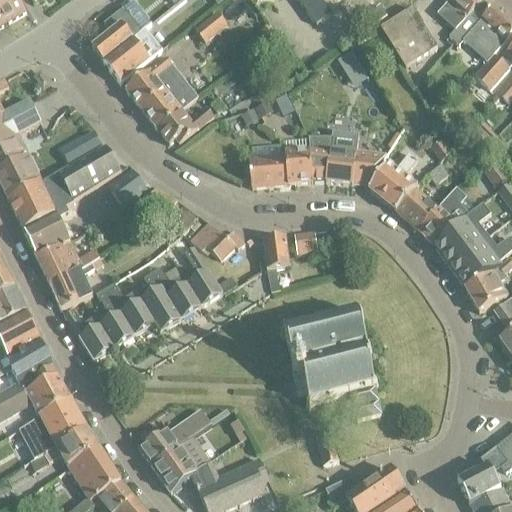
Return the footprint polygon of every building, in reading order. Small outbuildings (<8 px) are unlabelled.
[(0,0),(0,30),(25,17),(16,0),(0,0)] [(296,0),(317,27),(331,17),(317,0),(296,0)] [(476,0),(451,0),(435,17),(454,35),(481,5),(476,0)] [(454,35),(448,40),(458,49),(463,43),(487,65),(494,58),(511,38),(511,26),(493,9),(490,13),(481,5),(454,35)] [(379,10),(359,24),(366,33),(386,19),(379,10)] [(110,36),(91,52),(92,52),(103,66),(131,43),(133,41),(141,35),(122,11),(103,27),(110,36)] [(403,71),(426,57),(435,51),(411,12),(379,31),(403,71)] [(203,48),(225,30),(216,18),(194,36),(203,48)] [(269,47),(277,40),(269,31),(261,37),(269,47)] [(131,43),(103,66),(120,87),(151,62),(161,54),(144,32),(141,35),(133,41),(131,43)] [(511,49),(499,63),(494,58),(487,65),(475,78),(490,93),(511,68),(511,49)] [(352,56),(340,64),(347,76),(360,68),(352,56)] [(165,63),(125,93),(141,113),(164,95),(180,82),(165,63)] [(164,95),(141,113),(157,134),(180,116),(196,103),(180,82),(164,95)] [(511,91),(509,89),(499,100),(508,108),(511,104),(511,91)] [(28,104),(2,118),(0,119),(0,173),(26,160),(27,158),(17,139),(39,128),(28,104)] [(218,104),(210,110),(217,119),(225,113),(218,104)] [(267,105),(255,112),(260,122),(272,116),(267,105)] [(180,116),(157,134),(169,148),(175,143),(178,147),(211,122),(205,113),(188,126),(180,116)] [(253,113),(241,119),(246,129),(258,123),(253,113)] [(439,122),(433,127),(441,133),(446,128),(439,122)] [(480,127),(470,137),(484,151),(495,141),(480,127)] [(330,154),(325,184),(363,190),(384,159),(357,156),(358,137),(333,134),(330,154)] [(80,163),(100,151),(94,140),(73,152),(80,163)] [(332,141),(306,141),(308,155),(311,186),(324,184),(330,153),(332,141)] [(511,158),(495,141),(483,154),(500,171),(511,159),(511,158)] [(439,165),(449,158),(439,144),(429,151),(439,165)] [(40,186),(7,204),(22,234),(36,227),(55,217),(54,215),(66,210),(73,207),(73,205),(103,185),(108,182),(119,175),(104,150),(40,186)] [(250,164),(247,164),(250,191),(276,189),(287,188),(284,156),(277,157),(277,150),(249,152),(250,164)] [(427,152),(418,160),(429,172),(438,165),(427,152)] [(308,155),(284,156),(287,188),(311,186),(308,155)] [(385,166),(368,193),(394,214),(415,190),(403,181),(415,165),(406,159),(394,174),(385,166)] [(40,186),(26,160),(0,173),(0,190),(7,204),(40,186)] [(494,167),(483,176),(497,193),(508,185),(494,167)] [(433,189),(445,179),(438,169),(426,179),(433,189)] [(120,210),(144,194),(131,174),(107,190),(120,210)] [(415,190),(394,214),(416,235),(417,235),(425,225),(437,213),(436,212),(436,213),(418,197),(421,193),(416,189),(415,190)] [(425,225),(417,235),(433,251),(440,242),(450,232),(455,226),(467,217),(460,208),(465,202),(455,192),(436,212),(437,213),(425,225)] [(167,221),(177,206),(155,193),(145,208),(167,221)] [(440,242),(433,251),(464,293),(485,280),(493,275),(500,269),(498,266),(511,254),(511,248),(508,242),(496,251),(478,228),(490,219),(482,208),(468,218),(467,217),(455,226),(450,232),(440,242)] [(187,235),(198,221),(183,209),(172,222),(181,230),(177,234),(183,240),(187,235)] [(36,227),(22,234),(36,263),(51,255),(69,246),(57,221),(68,215),(66,210),(54,215),(55,217),(36,227)] [(197,225),(191,232),(195,235),(201,228),(197,225)] [(204,256),(208,252),(222,266),(235,252),(238,255),(246,247),(233,235),(225,243),(220,238),(207,229),(190,247),(204,256)] [(296,258),(317,255),(313,237),(293,241),(296,258)] [(289,271),(284,241),(262,245),(266,274),(270,293),(270,297),(279,296),(275,273),(289,271)] [(77,263),(69,246),(51,255),(36,263),(50,290),(63,282),(79,273),(80,274),(90,267),(98,261),(94,253),(77,263)] [(182,281),(201,313),(222,300),(216,290),(208,277),(194,254),(185,259),(194,274),(182,281)] [(50,290),(61,315),(93,302),(82,279),(102,268),(98,261),(90,267),(80,274),(79,273),(63,282),(50,290)] [(485,280),(464,293),(477,316),(504,301),(497,288),(507,282),(503,278),(511,270),(511,269),(506,264),(500,269),(493,275),(485,280)] [(0,299),(13,293),(0,268),(0,299)] [(161,274),(152,279),(180,325),(201,313),(182,281),(170,288),(161,274)] [(153,299),(141,305),(141,306),(154,329),(159,338),(180,325),(152,279),(144,284),(153,299)] [(231,281),(216,290),(222,300),(237,290),(231,281)] [(141,306),(141,305),(136,296),(124,303),(115,289),(106,294),(134,341),(154,329),(141,306)] [(13,293),(0,299),(0,327),(24,315),(13,293)] [(106,314),(94,321),(114,354),(134,341),(106,294),(97,300),(106,314)] [(497,323),(511,312),(511,296),(510,298),(511,300),(511,301),(491,316),(497,323)] [(511,312),(497,323),(507,338),(497,346),(511,368),(511,312)] [(114,354),(94,321),(83,328),(74,314),(65,319),(79,343),(92,367),(114,354)] [(0,327),(0,348),(0,349),(8,361),(8,362),(39,344),(24,315),(0,327)] [(374,393),(377,392),(376,388),(373,388),(367,357),(370,356),(369,352),(365,353),(357,323),(362,322),(361,318),(357,319),(356,315),(352,316),(353,320),(340,323),(339,319),(335,320),(336,324),(322,328),(321,324),(318,325),(319,329),(306,332),(305,328),(301,330),(302,333),(288,337),(287,333),(283,334),(284,338),(279,339),(280,344),(286,342),(295,374),(291,375),(297,402),(306,400),(308,406),(305,411),(308,414),(311,409),(349,399),(356,427),(379,420),(374,393)] [(8,362),(8,361),(0,364),(0,380),(10,375),(18,390),(31,382),(51,369),(39,344),(8,362)] [(18,390),(0,399),(0,426),(31,409),(38,423),(38,422),(38,421),(69,404),(57,380),(56,380),(50,370),(52,370),(51,369),(31,382),(18,390)] [(38,421),(38,422),(39,422),(50,446),(31,458),(35,464),(54,453),(56,451),(86,434),(69,404),(38,421)] [(205,412),(169,437),(178,451),(214,426),(205,412)] [(237,424),(229,429),(235,440),(243,435),(237,424)] [(11,456),(41,438),(33,425),(3,443),(11,456)] [(165,460),(178,451),(169,437),(166,433),(139,452),(151,470),(165,460)] [(54,453),(35,464),(29,468),(34,477),(59,461),(68,475),(70,474),(68,470),(96,453),(86,434),(56,451),(54,453)] [(322,471),(337,468),(329,438),(315,442),(322,471)] [(511,439),(493,454),(502,468),(498,471),(504,478),(511,472),(511,471),(511,470),(511,439)] [(171,497),(191,480),(196,475),(202,470),(211,463),(207,458),(192,470),(178,451),(165,460),(151,470),(171,497)] [(119,487),(96,453),(68,470),(70,474),(68,475),(87,502),(76,511),(91,511),(95,508),(95,507),(119,487)] [(502,468),(493,454),(480,464),(484,471),(456,486),(470,511),(506,511),(489,478),(502,468)] [(202,470),(196,475),(191,480),(205,511),(234,511),(266,498),(262,488),(268,485),(260,466),(218,483),(209,468),(203,471),(202,470)] [(376,511),(404,495),(390,473),(366,488),(359,477),(326,493),(334,511),(348,505),(352,511),(376,511)] [(95,507),(95,508),(98,511),(122,511),(132,503),(119,487),(95,507)] [(415,511),(404,495),(376,511),(415,511)] [(139,511),(138,510),(132,503),(122,511),(139,511)]
